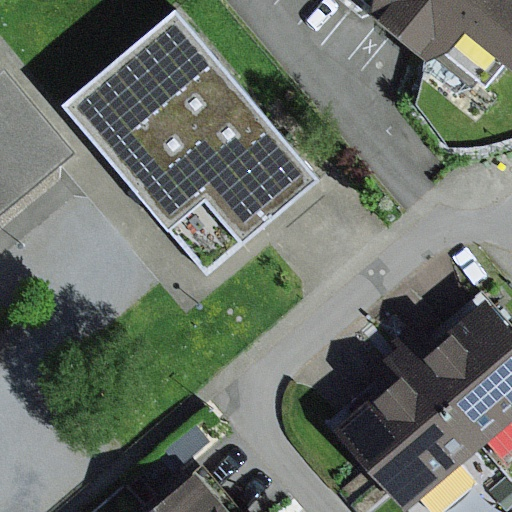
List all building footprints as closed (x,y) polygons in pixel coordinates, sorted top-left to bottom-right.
[(511,71),(511,0),(339,0),(477,114),(511,71)] [(336,170),(194,4),(84,98),(226,264),(336,170)] [(0,32),(0,215),(67,161),(0,83),(0,76),(21,61),(0,32)] [(511,352),(470,306),(401,369),(478,453),(511,422),(511,352)] [(401,369),(326,436),(395,511),(413,511),(478,453),(401,369)] [(225,511),(198,478),(156,511),(225,511)]
